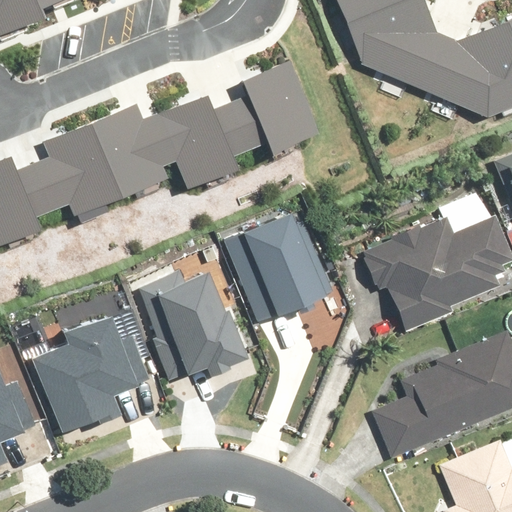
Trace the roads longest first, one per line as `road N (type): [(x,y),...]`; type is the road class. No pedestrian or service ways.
road 1 (residential): [(320,511),(274,487),(212,470),(145,482),(75,511)]
road 2 (residential): [(228,0),(50,76),(0,87)]
